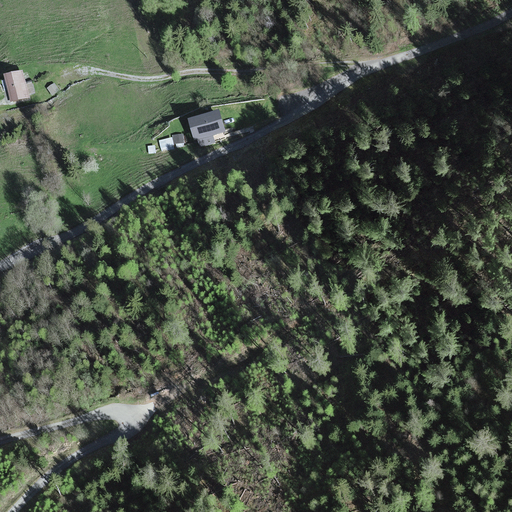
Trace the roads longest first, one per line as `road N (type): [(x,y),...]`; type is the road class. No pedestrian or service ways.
road 1 (unclassified): [(13,511),(64,462),(215,361),(422,195),(511,139)]
road 2 (track): [(81,70),(152,82),(365,64),(376,70)]
